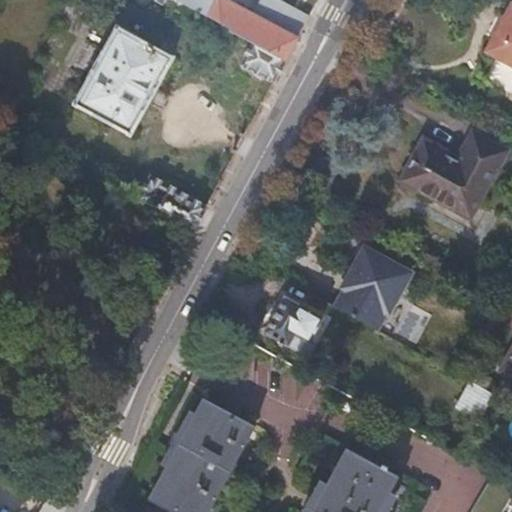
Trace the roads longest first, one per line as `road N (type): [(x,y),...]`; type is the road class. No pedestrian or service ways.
road 1 (tertiary): [(279,128),(76,511)]
road 2 (tertiary): [(279,128),(356,0)]
road 3 (tertiary): [(343,0),(279,128)]
